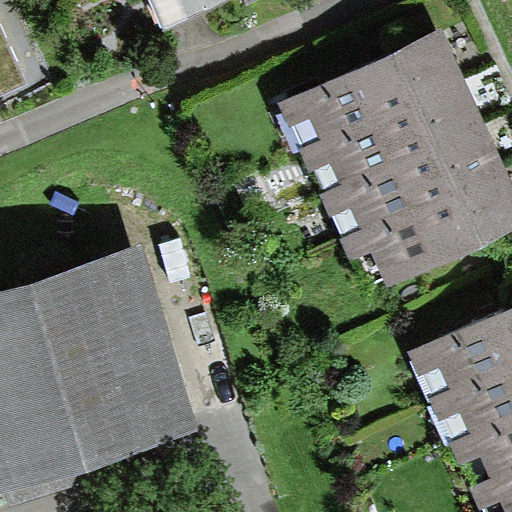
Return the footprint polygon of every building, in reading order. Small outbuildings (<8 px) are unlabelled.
[(146,0),(153,15),(185,0),(146,0)] [(0,2),(0,90),(33,76),(0,2)] [(302,149),(468,72),(446,25),(280,102),(302,149)] [(468,72),(302,149),(323,193),(488,116),(468,72)] [(488,116),(323,193),(344,239),(509,162),(488,116)] [(511,167),(509,162),(344,239),(364,281),(511,212),(511,167)] [(0,484),(195,422),(136,241),(0,285),(0,484)] [(431,397),(511,359),(511,302),(409,350),(431,397)] [(511,359),(431,397),(451,441),(511,412),(511,359)] [(511,412),(451,441),(472,487),(511,468),(511,412)] [(511,511),(511,468),(472,487),(484,511),(511,511)]
